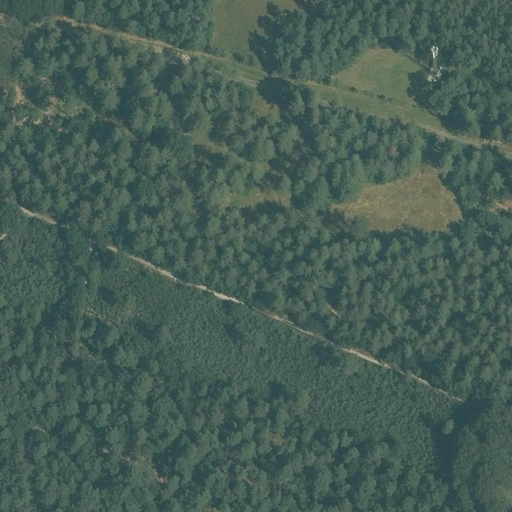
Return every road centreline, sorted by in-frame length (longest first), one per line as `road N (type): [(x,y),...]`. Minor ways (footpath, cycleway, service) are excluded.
road 1 (track): [(71,228),(511,415)]
road 2 (unknown): [(0,198),(71,228),(68,360),(0,487)]
